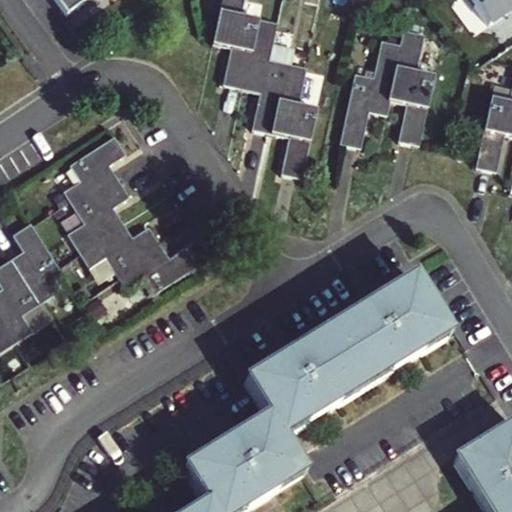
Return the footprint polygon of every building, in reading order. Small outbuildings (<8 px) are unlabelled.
[(51,0),(64,18),(89,0),(92,0),(93,1),(94,0),(51,0)] [(239,0),(218,0),(208,48),(226,52),(218,90),(256,98),(248,134),(283,142),(276,175),(298,179),(313,109),(294,105),(301,73),(267,66),(275,28),(236,20),(239,0)] [(511,0),(468,0),(490,28),(511,11),(511,0)] [(406,107),(401,128),(429,107),(435,80),(415,75),(424,36),(403,32),(399,48),(377,43),(370,79),(349,74),(335,145),(357,149),(365,112),(385,117),(388,103),(406,107)] [(511,146),(511,90),(507,109),(491,105),(476,163),(474,171),(498,177),(506,145),(511,146)] [(420,149),(429,107),(401,128),(397,143),(420,149)] [(121,158),(110,141),(67,168),(77,183),(60,194),(81,226),(64,237),(86,271),(103,260),(124,293),(141,282),(151,298),(194,270),(181,251),(165,262),(145,230),(127,241),(108,211),(125,200),(105,169),(121,158)] [(0,354),(31,334),(20,317),(52,297),(42,281),(57,271),(29,227),(11,238),(22,256),(0,269),(0,291),(0,292),(0,354)] [(202,505),(190,511),(249,511),(302,479),(282,445),(448,342),(411,282),(244,385),(265,420),(181,471),(202,505)] [(511,511),(511,426),(454,462),(483,511),(511,511)]
